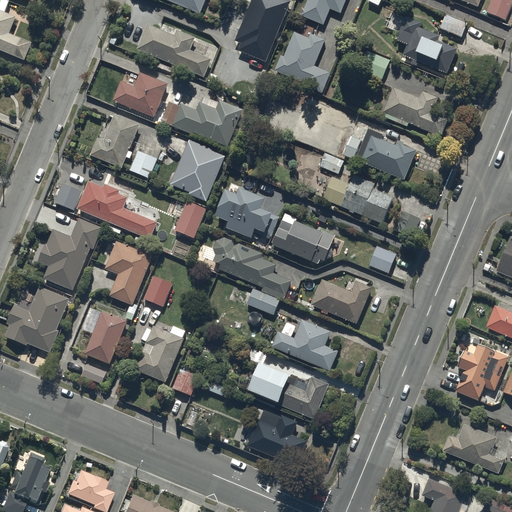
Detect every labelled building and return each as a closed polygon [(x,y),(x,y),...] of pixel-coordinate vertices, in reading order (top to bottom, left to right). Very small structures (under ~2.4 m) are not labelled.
[(9,1),(6,0),(0,0),(0,49),(24,59),(31,43),(7,34),(14,17),(4,13),(9,1)] [(164,0),(200,14),(205,0),(164,0)] [(235,49),(265,62),(291,0),(289,0),(250,0),(234,40),(238,42),(235,49)] [(307,0),(302,15),(324,24),(330,9),(341,13),(345,0),(307,0)] [(458,0),(478,8),(481,0),(458,0)] [(511,4),(511,0),(491,0),(486,13),(505,21),(511,4)] [(468,22),(446,13),(440,27),(461,37),(468,22)] [(439,36),(419,27),(421,23),(404,17),(394,41),(406,45),(402,55),(447,73),(457,48),(437,41),(439,36)] [(146,23),(135,48),(204,77),(212,59),(188,49),(193,36),(177,29),(174,35),(146,23)] [(308,38),(294,32),(284,57),(280,55),(274,71),(302,82),(301,84),(322,93),(330,72),(314,66),(325,40),(310,34),(308,38)] [(121,81),(112,101),(154,119),(169,85),(141,73),(135,87),(121,81)] [(407,126),(408,123),(441,137),(448,119),(432,112),(438,97),(423,90),(419,98),(393,87),(382,112),(386,114),(385,117),(407,126)] [(170,103),(161,123),(192,136),(193,134),(228,149),(244,111),(220,101),(219,104),(205,98),(202,104),(200,103),(197,111),(182,105),(181,108),(170,103)] [(354,112),(339,105),(333,119),(348,126),(354,112)] [(140,126),(115,116),(104,142),(97,139),(90,156),(122,169),(140,126)] [(363,162),(362,164),(404,183),(418,152),(403,145),(404,144),(397,141),(395,147),(381,141),(383,136),(369,130),(356,159),(363,162)] [(361,140),(351,136),(343,155),(353,159),(361,140)] [(213,151),(189,141),(171,186),(189,193),(188,195),(207,203),(225,158),(212,153),(213,151)] [(157,159),(137,151),(130,172),(150,179),(157,159)] [(344,163),(325,153),(319,166),(338,175),(344,163)] [(333,178),(323,200),(370,220),(368,224),(381,230),(394,198),(374,190),(375,185),(355,177),(351,186),(333,178)] [(104,189),(89,183),(77,211),(106,223),(104,228),(120,234),(122,229),(150,241),(157,224),(123,210),(128,199),(119,195),(120,192),(105,186),(104,189)] [(74,212),(82,193),(62,185),(55,204),(74,212)] [(265,201),(240,190),(237,197),(226,193),(215,218),(228,223),(226,229),(252,240),(256,231),(265,235),(264,237),(270,240),(279,219),(261,211),(265,201)] [(206,211),(187,203),(175,232),(194,240),(206,211)] [(421,220),(401,212),(393,230),(413,239),(421,220)] [(285,214),(272,246),(318,265),(320,261),(324,262),(324,261),(331,258),(333,253),(332,246),(335,237),(324,232),(323,235),(296,223),(297,220),(285,214)] [(74,292),(90,250),(94,251),(103,229),(79,219),(72,238),(53,231),(47,246),(45,245),(37,264),(48,268),(43,280),(74,292)] [(511,238),(510,237),(496,272),(511,278),(511,238)] [(262,294),(280,301),(284,302),(292,281),(273,274),(276,265),(260,259),(262,254),(239,245),(234,247),(233,242),(224,239),(216,242),(213,249),(216,256),(213,263),(220,266),(218,271),(263,290),(262,294)] [(134,305),(154,254),(137,247),(136,250),(118,242),(117,245),(108,241),(99,263),(107,266),(105,270),(118,275),(109,297),(131,306),(126,318),(132,321),(138,307),(134,305)] [(389,275),(397,255),(377,248),(369,267),(389,275)] [(163,308),(172,285),(153,276),(144,300),(163,308)] [(327,316),(329,314),(358,326),(373,289),(356,282),(352,293),(322,281),(312,306),(323,311),(321,314),(327,316)] [(56,331),(69,301),(70,300),(39,287),(29,312),(15,306),(7,325),(11,326),(6,338),(27,347),(28,345),(51,354),(60,333),(56,331)] [(280,301),(262,294),(253,290),(246,306),(274,317),(280,301)] [(511,313),(496,307),(486,329),(511,339),(511,313)] [(110,366),(127,323),(102,313),(101,313),(91,309),(83,331),(93,335),(84,356),(110,366)] [(272,348),(330,372),(338,352),(325,347),(331,332),(302,320),(294,340),(278,333),(272,348)] [(166,385),(184,340),(183,339),(185,332),(166,324),(163,331),(153,327),(135,372),(166,385)] [(495,392),(509,359),(495,352),(494,354),(479,348),(475,344),(467,346),(458,369),(464,372),(455,392),(479,402),(485,388),(495,392)] [(107,374),(87,365),(82,377),(102,385),(107,374)] [(260,365),(248,392),(314,421),(330,386),(312,378),(309,387),(260,365)] [(200,379),(180,370),(172,389),(191,398),(200,379)] [(511,372),(503,393),(511,397),(511,372)] [(298,424),(282,417),(270,445),(267,444),(263,452),(267,453),(266,455),(297,468),(307,443),(292,437),(298,424)] [(449,437),(443,452),(499,475),(504,462),(489,456),(497,438),(465,425),(458,441),(449,437)] [(0,469),(8,449),(7,444),(1,442),(0,442),(0,469)] [(17,473),(1,511),(23,511),(27,502),(36,505),(49,472),(41,469),(43,466),(28,460),(22,475),(17,473)] [(109,483),(81,472),(76,483),(73,482),(67,496),(94,507),(93,510),(99,511),(107,511),(114,494),(106,491),(109,483)] [(466,496),(430,480),(422,497),(434,502),(430,511),(465,511),(468,507),(462,505),(466,496)] [(416,502),(402,496),(399,504),(413,510),(416,502)] [(149,504),(132,497),(125,511),(168,511),(158,508),(159,506),(150,502),(149,504)] [(511,511),(511,508),(489,499),(484,511),(485,511),(511,511)]
